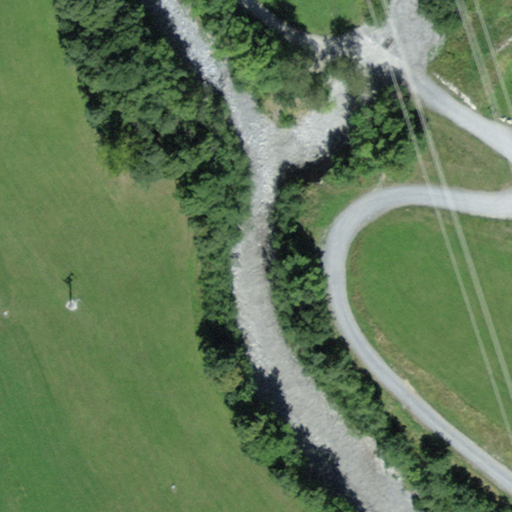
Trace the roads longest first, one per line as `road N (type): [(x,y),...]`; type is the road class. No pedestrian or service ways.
road 1 (track): [(511,488),(407,397),(346,330),(324,244),(382,197),(511,194)]
road 2 (track): [(511,150),(366,49),(293,40),(245,0)]
